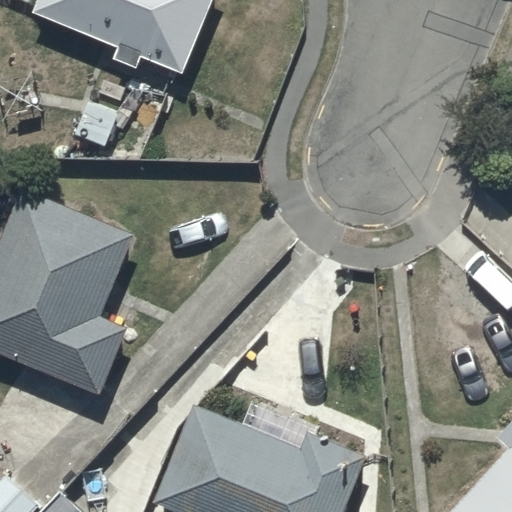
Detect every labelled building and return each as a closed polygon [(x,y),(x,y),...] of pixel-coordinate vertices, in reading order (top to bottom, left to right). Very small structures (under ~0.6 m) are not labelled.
[(183,61),(206,0),(35,0),(34,4),(116,36),(113,43),(140,53),(143,46),(183,61)] [(135,221),(21,175),(0,228),(0,339),(102,381),(129,314),(102,304),(135,221)] [(196,391),(156,490),(209,511),(361,511),(343,504),(368,445),(293,414),(287,429),(196,391)] [(511,511),(511,408),(500,422),(511,431),(511,434),(444,511),(511,511)] [(43,499),(8,462),(0,468),(0,511),(92,511),(62,480),(43,499)]
